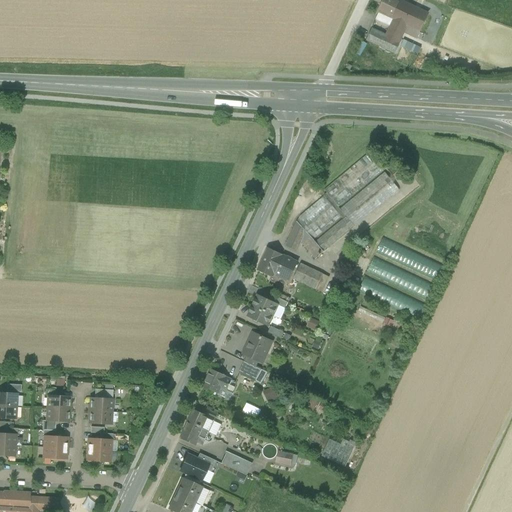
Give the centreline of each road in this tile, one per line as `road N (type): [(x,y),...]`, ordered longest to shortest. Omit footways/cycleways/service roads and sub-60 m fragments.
road 1 (tertiary): [(298,106),(286,163),(133,491)]
road 2 (secondary): [(510,101),(299,87)]
road 3 (secondary): [(299,87),(93,87)]
road 4 (secondary): [(93,87),(298,106)]
road 5 (secondary): [(298,106),(461,116)]
